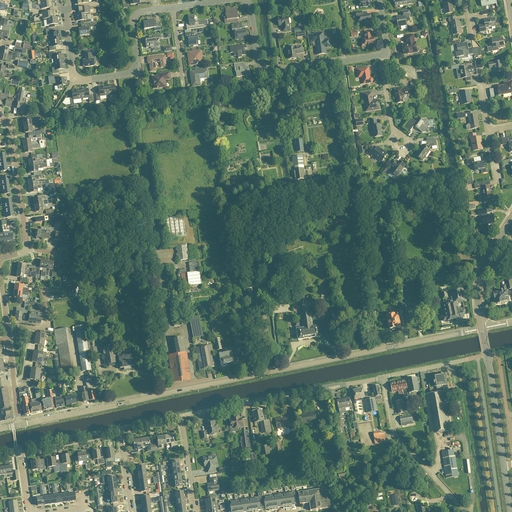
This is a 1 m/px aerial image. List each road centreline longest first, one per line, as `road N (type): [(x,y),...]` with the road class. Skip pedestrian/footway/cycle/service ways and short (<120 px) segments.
road 1 (tertiary): [(174,392),(481,329)]
road 2 (residential): [(158,236),(215,226),(198,103),(142,109),(151,175)]
road 3 (residential): [(65,15),(79,81),(131,74),(130,24),(155,10)]
road 4 (residential): [(465,511),(395,434),(382,378)]
road 5 (tertiary): [(18,426),(174,392)]
road 6 (residential): [(158,236),(174,392)]
road 7 (residential): [(180,416),(322,388)]
road 8 (residential): [(26,249),(10,127),(0,118)]
road 9 (residential): [(63,129),(73,185),(151,175)]
road 10 (track): [(226,201),(244,316),(262,316)]
road 11 (tertiary): [(481,329),(484,261),(511,215)]
